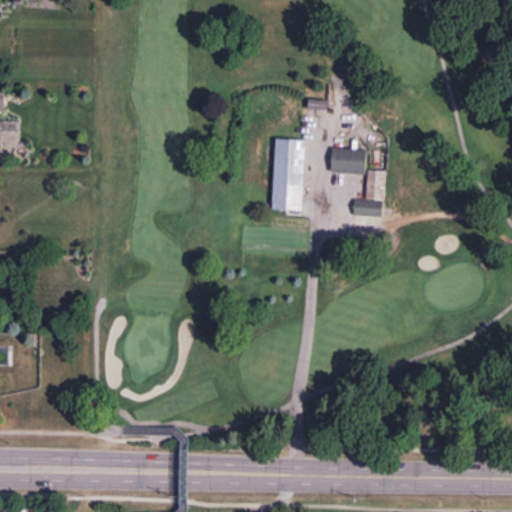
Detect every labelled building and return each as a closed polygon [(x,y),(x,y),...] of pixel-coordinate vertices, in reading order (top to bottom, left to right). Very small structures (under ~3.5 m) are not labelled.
[(310,100),(309,106),(325,108),(326,101),(310,100)] [(276,141),(304,144),(299,208),(272,207),(276,141)] [(333,149),(333,169),(364,172),(365,151),(333,149)] [(369,171),(383,172),(382,196),(368,196),(369,171)] [(357,200),(356,213),(380,215),(381,201),(357,200)]
